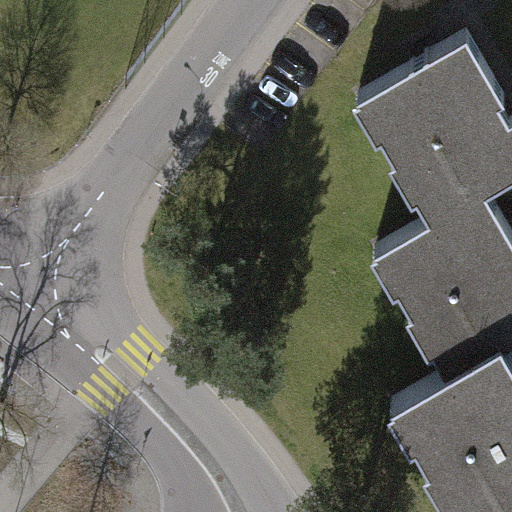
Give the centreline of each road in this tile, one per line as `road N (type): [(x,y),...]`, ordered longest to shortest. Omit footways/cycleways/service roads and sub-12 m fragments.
road 1 (residential): [(249,0),(26,297)]
road 2 (residential): [(26,297),(179,428),(239,511)]
